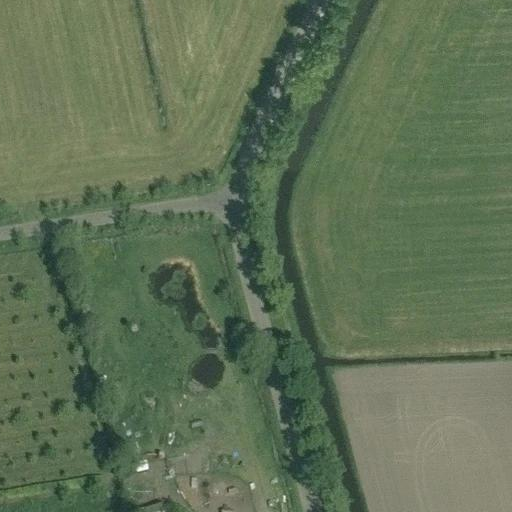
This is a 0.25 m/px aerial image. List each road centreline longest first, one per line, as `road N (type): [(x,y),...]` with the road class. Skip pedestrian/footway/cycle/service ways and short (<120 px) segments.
road 1 (unclassified): [(312,511),(231,201)]
road 2 (unclassified): [(0,232),(231,201)]
road 3 (unclassified): [(231,201),(319,0)]
